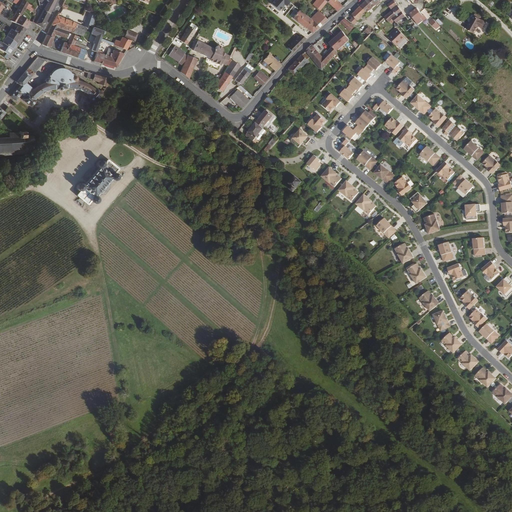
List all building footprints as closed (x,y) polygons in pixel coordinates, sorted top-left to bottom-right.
[(36,0),(37,3),(44,6),(42,11),(49,16),(56,0),(36,0)] [(95,0),(98,4),(101,3),(107,5),(109,9),(115,6),(113,3),(117,1),(114,0),(95,0)] [(290,2),(287,0),(275,0),(272,4),(279,11),(285,5),(286,6),(290,2)] [(326,3),(324,1),(322,0),(314,0),(311,4),(319,11),(326,3)] [(328,0),(326,3),(336,12),(342,7),(334,0),(328,0)] [(367,0),(361,7),(367,13),(371,9),(376,6),(370,0),(367,0)] [(12,20),(15,15),(20,18),(24,10),(34,15),(33,10),(29,8),(21,3),(20,5),(17,3),(14,1),(11,5),(18,9),(16,13),(13,12),(10,18),(12,20)] [(397,5),(394,1),(388,5),(391,9),(397,5)] [(11,7),(4,3),(2,7),(6,10),(9,11),(11,7)] [(367,13),(361,7),(350,17),(351,19),(350,21),(354,25),(367,13)] [(393,11),(397,16),(393,19),(394,21),(396,22),(397,23),(405,17),(405,16),(398,7),(393,11)] [(417,8),(410,14),(419,25),(427,18),(425,15),(424,16),(417,8)] [(39,13),(41,14),(35,26),(42,30),(49,16),(42,11),(41,11),(39,13)] [(310,19),(303,14),(299,11),(293,18),(312,33),(313,34),(316,30),(308,23),(311,20),(310,19)] [(316,30),(322,24),(326,20),(318,11),(312,17),(313,18),(311,20),(308,23),(316,30)] [(397,16),(393,11),(385,18),(390,25),(394,21),(393,19),(397,16)] [(11,33),(10,32),(5,38),(15,46),(29,24),(20,18),(15,15),(12,20),(10,18),(7,22),(18,28),(16,30),(14,30),(11,33)] [(482,29),(486,23),(474,16),(466,29),(474,34),(479,27),(482,29)] [(86,29),(56,18),(51,28),(69,35),(70,35),(81,39),(86,29)] [(340,23),(350,32),(354,27),(345,19),(340,23)] [(433,19),(430,22),(436,29),(440,26),(433,19)] [(415,23),(405,32),(408,35),(418,27),(415,23)] [(191,25),(182,39),(188,44),(197,29),(191,25)] [(51,28),(41,47),(48,51),(51,46),(49,45),(54,37),(65,41),(67,36),(69,37),(69,35),(51,28)] [(91,52),(95,54),(99,45),(99,43),(100,41),(102,36),(104,33),(93,29),(91,36),(96,38),(93,46),(91,52)] [(397,45),(406,37),(398,29),(389,38),(397,45)] [(329,44),(333,47),(337,51),(349,39),(341,31),(339,34),(338,35),(336,33),(332,38),(333,40),(332,41),(329,44)] [(126,32),(123,40),(129,43),(132,44),(135,36),(126,32)] [(292,52),(305,39),(300,35),(287,48),(292,52)] [(0,51),(8,57),(15,46),(5,38),(1,45),(0,44),(0,51)] [(59,55),(81,62),(82,61),(85,53),(71,48),(73,45),(78,46),(80,40),(69,38),(66,44),(65,46),(63,46),(59,55)] [(357,39),(352,42),(356,48),(360,45),(357,39)] [(119,44),(114,42),(113,46),(100,41),(99,43),(112,48),(124,52),(129,43),(123,40),(121,40),(119,44)] [(210,59),(214,51),(197,43),(192,52),(209,60),(210,59)] [(92,63),(114,69),(122,56),(111,52),(110,55),(109,55),(110,52),(106,50),(105,54),(104,58),(99,56),(100,53),(103,54),(106,47),(99,45),(95,54),(92,63)] [(333,47),(322,57),(313,46),(312,45),(306,52),(322,70),(333,57),(334,58),(336,56),(335,55),(338,53),(337,51),(333,47)] [(179,62),(179,63),(183,65),(188,56),(184,55),(185,53),(175,47),(169,55),(179,62)] [(225,56),(221,54),(214,51),(210,59),(212,61),(211,63),(219,67),(221,65),(225,56)] [(275,71),(281,65),(276,61),(273,59),(269,54),(263,60),(264,61),(269,66),(275,71)] [(296,77),(299,74),(302,77),(305,74),(302,71),(309,63),(307,60),(309,58),(304,54),(288,71),(296,77)] [(188,77),(198,60),(189,55),(188,56),(183,65),(180,71),(188,77)] [(392,55),(387,62),(395,69),(393,72),(396,74),(401,69),(398,66),(401,63),(392,55)] [(224,66),(229,58),(225,56),(221,65),(224,67),(224,66)] [(376,71),(382,65),(373,58),(366,66),(372,72),(375,69),(376,71)] [(100,99),(99,98),(101,97),(98,95),(96,96),(94,94),(93,95),(89,92),(80,87),(76,85),(77,85),(77,82),(76,80),(74,80),(72,80),(72,77),(69,74),(66,72),(65,71),(63,71),(58,71),(54,74),(51,76),(50,78),(50,80),(50,83),(48,81),(46,81),(44,82),(44,84),(44,85),(45,86),(42,87),(40,88),(35,91),(33,93),(25,87),(33,77),(29,74),(38,61),(35,61),(15,86),(19,90),(16,93),(15,93),(9,100),(14,104),(19,97),(22,100),(21,102),(30,110),(34,105),(32,103),(38,98),(42,95),(49,93),(55,93),(55,94),(66,93),(66,92),(79,95),(87,101),(87,103),(93,107),(100,99)] [(228,67),(214,87),(222,92),(240,66),(233,61),(228,67)] [(370,75),(372,72),(366,66),(358,75),(367,82),(372,76),(370,75)] [(251,76),(244,70),(236,81),(243,86),(251,76)] [(268,79),(260,71),(256,75),(265,83),(268,79)] [(256,75),(254,78),(262,85),(265,83),(256,75)] [(96,85),(96,88),(103,90),(107,82),(92,77),(90,82),(96,85)] [(359,91),(364,85),(355,78),(348,87),(355,92),(357,90),(359,91)] [(409,86),(410,85),(411,83),(411,82),(406,78),(403,81),(409,86)] [(415,90),(410,85),(409,86),(403,81),(397,89),(402,93),(401,95),(407,99),(415,90)] [(316,82),(313,86),(320,92),(323,88),(316,82)] [(352,95),(355,92),(348,87),(341,95),(349,102),(354,97),(352,95)] [(231,97),(242,108),(250,100),(238,90),(231,97)] [(341,103),(331,94),(322,105),(331,113),(336,107),(337,108),(341,103)] [(430,106),(417,95),(410,103),(423,114),(430,106)] [(389,114),(394,109),(385,101),(381,106),(378,103),(376,106),(374,108),(377,111),(379,109),(380,107),(389,114)] [(447,118),(442,113),(442,114),(436,109),(429,117),(435,122),(434,123),(439,127),(447,118)] [(273,117),(266,110),(255,123),(262,129),(264,127),(273,117)] [(368,123),(376,115),(372,111),(369,114),(367,112),(362,118),(368,123)] [(321,126),(326,121),(319,114),(314,120),(313,119),(309,124),(318,132),(322,127),(321,126)] [(368,123),(362,118),(357,123),(359,125),(357,128),(361,132),(368,123)] [(398,123),(392,118),(386,126),(391,131),(396,136),(404,127),(399,122),(398,123)] [(450,132),(456,126),(456,125),(450,120),(443,129),(446,131),(444,133),(447,136),(450,132)] [(253,141),(262,129),(255,123),(245,135),(253,141)] [(361,132),(357,128),(354,131),(349,126),(344,132),(354,140),(361,132)] [(458,128),(456,126),(450,132),(453,134),(451,136),(457,141),(465,133),(459,128),(458,128)] [(282,128),(275,136),(279,138),(286,130),(282,128)] [(307,145),(311,139),(309,137),(301,130),(291,141),(299,148),(304,142),(307,145)] [(412,134),(407,130),(399,138),(405,143),(405,142),(411,147),(418,139),(412,134)] [(7,135),(8,140),(0,141),(0,158),(0,160),(2,159),(2,158),(6,158),(6,160),(9,159),(8,158),(15,157),(15,159),(17,159),(17,157),(27,157),(27,154),(32,154),(31,139),(23,139),(22,137),(24,137),(24,135),(22,135),(22,133),(21,134),(21,135),(19,135),(19,133),(18,133),(18,136),(9,136),(8,134),(7,135)] [(342,151),(350,158),(355,153),(347,145),(350,141),(347,139),(343,144),(346,146),(342,151)] [(463,150),(476,161),(483,153),(470,141),(463,150)] [(421,154),(434,166),(441,157),(428,146),(421,154)] [(379,161),(365,151),(359,159),(372,170),(379,161)] [(321,161),(315,156),(308,164),(314,169),(315,168),(318,171),(322,165),(319,163),(321,161)] [(491,175),(500,166),(494,162),(489,157),(482,164),(487,169),(486,170),(491,175)] [(97,170),(98,171),(82,188),(81,187),(79,187),(77,187),(75,188),(75,190),(75,192),(77,193),(79,194),(75,197),(88,208),(91,204),(92,205),(94,206),(96,206),(97,205),(98,203),(98,201),(97,200),(95,199),(111,180),(112,182),(114,183),(116,182),(118,180),(118,178),(117,176),(115,175),(118,172),(105,162),(102,165),(101,164),(100,163),(98,164),(97,165),(95,166),(96,168),(97,170)] [(451,167),(446,163),(439,170),(438,172),(443,176),(444,175),(449,180),(456,173),(451,168),(451,167)] [(395,176),(381,165),(375,173),(388,184),(395,176)] [(338,174),(331,167),(323,176),(336,187),(343,179),(338,174)] [(501,191),(511,187),(510,181),(508,174),(498,177),(500,184),(499,185),(501,191)] [(453,183),(466,195),(474,187),(461,175),(453,183)] [(302,190),(299,187),(304,183),(297,177),(291,184),(295,188),(293,190),(307,201),(308,199),(304,196),(305,195),(301,192),(302,190)] [(408,183),(404,177),(395,184),(400,190),(399,190),(403,195),(413,188),(409,183),(408,183)] [(356,187),(348,181),(340,190),(353,201),(360,193),(355,188),(356,187)] [(429,203),(419,193),(411,199),(416,205),(413,207),(418,213),(429,203)] [(373,202),(365,195),(357,204),(370,215),(378,207),(373,202)] [(503,214),(511,212),(511,198),(511,195),(501,196),(503,214)] [(323,206),(318,202),(313,208),(318,212),(323,206)] [(480,205),(466,206),(468,220),(478,220),(477,212),(481,212),(480,205)] [(441,230),(436,214),(425,218),(427,225),(426,225),(430,234),(431,234),(441,230)] [(511,218),(502,219),(503,226),(504,226),(505,233),(511,232),(511,218)] [(385,219),(377,226),(389,239),(397,231),(385,219)] [(483,238),(473,239),(474,257),(485,256),(483,238)] [(448,242),(438,245),(443,262),(453,258),(448,242)] [(414,257),(409,249),(408,249),(405,243),(395,249),(404,263),(414,257)] [(491,262),(482,269),(486,275),(487,274),(491,280),(499,274),(494,268),(495,267),(491,262)] [(428,277),(422,269),(421,269),(418,264),(408,270),(417,284),(428,277)] [(459,264),(447,268),(450,275),(451,274),(454,281),(464,277),(459,264)] [(511,282),(507,277),(497,287),(508,297),(511,292),(511,287),(510,285),(511,282)] [(419,299),(429,312),(440,303),(434,295),(433,295),(429,290),(419,299)] [(467,291),(460,299),(465,304),(464,305),(469,309),(478,300),(473,296),(472,296),(467,291)] [(487,319),(482,314),(481,315),(476,309),(469,317),(474,322),(473,323),(478,328),(487,319)] [(444,311),(434,315),(441,331),(451,327),(444,311)] [(491,330),(486,325),(479,333),(491,345),(499,336),(492,329),(491,330)] [(463,344),(456,337),(455,338),(450,333),(442,341),(454,353),(463,344)] [(503,354),(504,353),(509,358),(511,355),(511,346),(511,345),(507,340),(498,350),(503,354)] [(479,362),(472,355),(471,355),(467,351),(459,359),(471,371),(479,362)] [(488,388),(497,379),(489,372),(484,368),(476,376),(488,388)] [(511,397),(511,393),(507,388),(506,389),(501,385),(494,392),(506,404),(511,397)]
